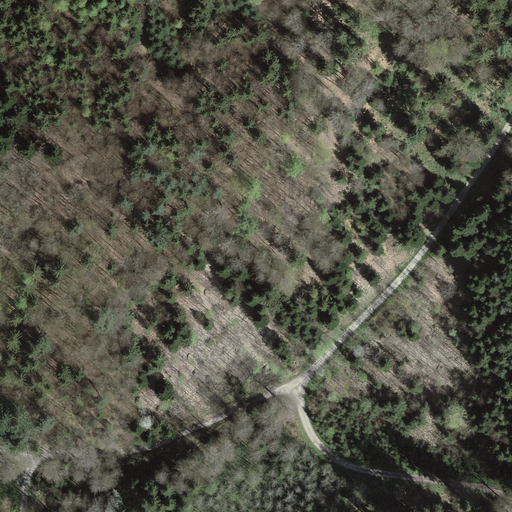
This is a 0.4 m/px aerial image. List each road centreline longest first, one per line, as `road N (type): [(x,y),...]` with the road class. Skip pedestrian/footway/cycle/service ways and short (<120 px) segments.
road 1 (track): [(511,122),(412,266),(297,383),(138,450),(4,472)]
road 2 (track): [(511,490),(332,458),(310,435),(297,383)]
